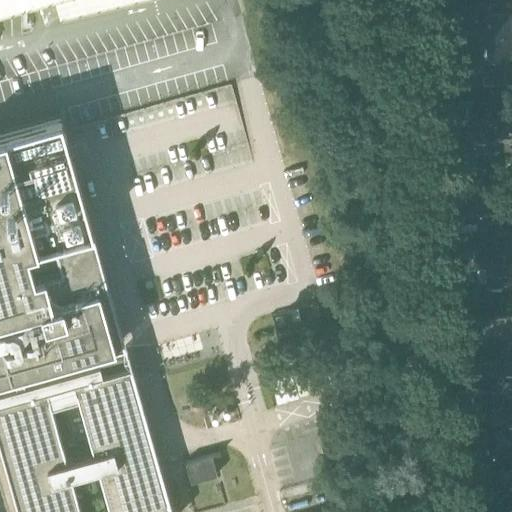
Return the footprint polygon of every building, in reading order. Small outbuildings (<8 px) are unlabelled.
[(0,0),(0,22),(41,11),(56,7),(58,17),(60,24),(156,0),(0,0)] [(483,74),(483,59),(508,58),(508,15),(479,16),(479,9),(489,9),(489,11),(490,11),(490,8),(479,8),(478,0),(477,0),(478,8),(453,8),(453,0),(452,0),(453,8),(453,46),(458,46),(458,69),(482,69),(482,74),(483,74)] [(498,104),(473,104),(473,128),(487,127),(487,149),(510,148),(510,147),(511,146),(511,117),(498,117),(498,104)] [(0,511),(0,375),(12,372),(16,387),(0,391),(0,442),(19,511),(80,511),(70,475),(97,467),(109,511),(150,511),(169,507),(163,483),(157,463),(130,367),(127,358),(98,366),(98,364),(23,385),(19,370),(123,340),(115,311),(112,302),(76,172),(70,150),(60,116),(0,132),(0,511)] [(495,180),(460,181),(462,219),(502,218),(501,205),(496,205),(495,180)] [(499,243),(475,244),(475,266),(486,266),(487,284),(511,282),(511,253),(500,254),(499,243)] [(496,407),(495,390),(511,389),(511,343),(499,345),(500,359),(469,361),(473,409),(496,407)] [(511,440),(475,443),(477,478),(478,478),(478,473),(511,470),(511,440)] [(216,474),(211,455),(185,462),(188,476),(190,481),(216,474)]
